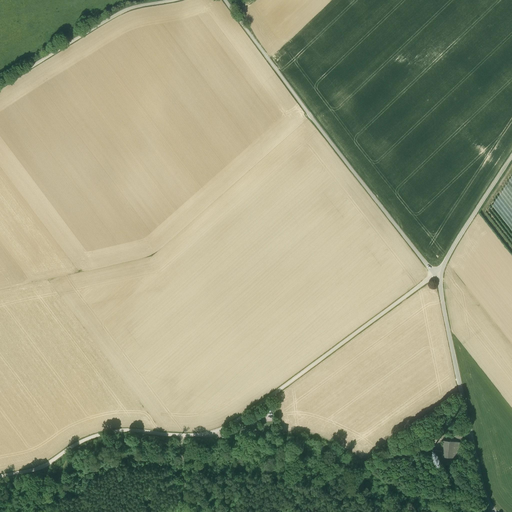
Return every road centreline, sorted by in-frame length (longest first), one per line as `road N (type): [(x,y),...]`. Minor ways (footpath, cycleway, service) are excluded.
road 1 (unclassified): [(0,476),(35,469),(86,438),(117,430),(220,429),(435,273)]
road 2 (unclassified): [(435,273),(224,0)]
road 3 (track): [(208,433),(324,437),(405,488),(476,511)]
road 4 (unclassified): [(494,511),(435,273)]
road 5 (unclassified): [(0,86),(121,11),(168,0)]
road 6 (unclassified): [(435,273),(511,156)]
